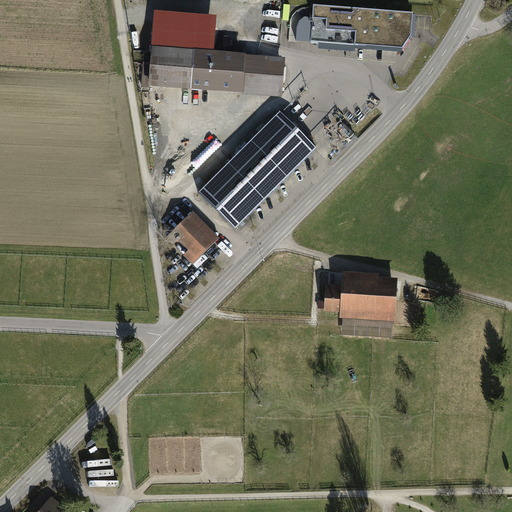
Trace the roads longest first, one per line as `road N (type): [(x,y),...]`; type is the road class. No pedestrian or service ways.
road 1 (tertiary): [(171,339),(400,109),(463,24)]
road 2 (track): [(511,494),(134,499)]
road 3 (track): [(270,241),(511,309)]
road 4 (tertiary): [(2,511),(171,339)]
road 5 (unclassified): [(0,323),(171,339)]
